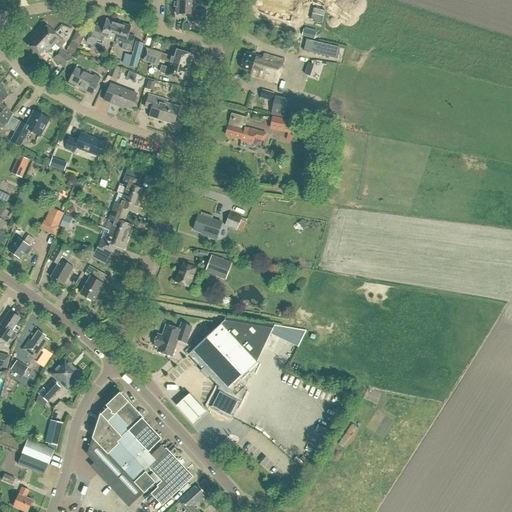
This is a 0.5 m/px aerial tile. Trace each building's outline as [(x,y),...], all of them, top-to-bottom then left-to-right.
[(264,0),(263,4),(268,6),(267,10),(281,14),(284,4),(291,6),(292,0),(264,0)] [(195,2),(177,2),(176,15),(189,15),(189,23),(206,23),(206,11),(194,10),(195,2)] [(92,26),(88,40),(103,44),(104,39),(114,42),(119,22),(107,19),(104,29),(92,26)] [(119,22),(114,42),(123,44),(121,49),(131,51),(135,37),(129,36),(131,26),(119,22)] [(44,24),(35,34),(51,49),(55,52),(64,42),(44,24)] [(210,27),(203,25),(200,34),(208,36),(210,27)] [(314,39),(316,33),(304,29),(302,36),(314,39)] [(51,49),(35,34),(26,43),(39,55),(45,49),(52,56),(55,52),(51,49)] [(74,55),(79,45),(72,42),(67,52),(74,55)] [(136,68),(143,44),(136,42),(129,66),(136,68)] [(330,54),(331,44),(320,43),(319,47),(304,45),(304,51),(330,54)] [(142,60),(148,62),(150,56),(154,57),(155,52),(146,48),(142,60)] [(52,58),(57,62),(61,57),(64,59),(67,55),(60,49),(52,58)] [(168,62),(190,68),(194,56),(176,50),(174,57),(162,54),(160,59),(168,62)] [(158,65),(160,59),(162,54),(155,52),(154,57),(150,56),(148,62),(158,65)] [(245,53),(240,69),(250,72),(249,76),(277,84),(284,60),(263,54),(262,58),(245,53)] [(61,57),(57,62),(65,69),(73,60),(67,55),(64,59),(61,57)] [(168,62),(164,75),(186,81),(190,68),(168,62)] [(113,66),(109,76),(115,79),(119,69),(113,66)] [(76,69),(69,82),(80,88),(79,89),(92,95),(98,84),(101,78),(94,75),(93,78),(76,69)] [(153,91),(155,83),(148,81),(146,89),(153,91)] [(118,105),(131,110),(137,95),(111,84),(104,100),(118,106),(118,105)] [(0,115),(6,108),(1,104),(2,104),(3,103),(8,96),(4,93),(4,89),(0,85),(0,115)] [(262,90),(260,98),(271,102),(274,93),(262,90)] [(149,117),(174,125),(179,108),(166,104),(167,101),(149,95),(145,108),(151,110),(149,117)] [(271,115),(310,123),(314,106),(275,97),(271,115)] [(15,132),(10,141),(20,147),(24,140),(29,131),(39,136),(49,119),(35,112),(27,125),(21,121),(20,122),(15,132)] [(262,140),(264,134),(244,128),(244,126),(247,118),(231,114),(226,136),(241,139),(241,142),(252,145),(254,138),(262,140)] [(273,117),(270,129),(294,134),(296,122),(273,117)] [(6,127),(7,128),(8,128),(11,130),(15,132),(20,122),(11,118),(7,125),(6,127)] [(105,142),(81,133),(78,141),(69,137),(65,148),(74,152),(76,149),(99,158),(105,142)] [(19,156),(11,173),(22,177),(29,160),(19,156)] [(0,158),(0,178),(3,179),(11,162),(1,157),(0,158)] [(52,158),(49,166),(57,169),(60,161),(52,158)] [(127,169),(124,176),(139,181),(142,175),(127,169)] [(121,185),(125,186),(122,195),(142,203),(146,191),(137,187),(139,181),(124,176),(121,185)] [(83,187),(75,184),(72,192),(80,195),(83,187)] [(112,211),(126,217),(128,211),(137,215),(142,203),(122,195),(119,194),(118,194),(112,211)] [(51,208),(41,229),(51,233),(54,225),(58,227),(64,214),(51,208)] [(110,231),(129,238),(133,226),(124,223),(126,217),(112,211),(105,229),(110,231)] [(230,213),(225,225),(236,230),(236,229),(242,231),(246,222),(241,220),(242,218),(230,213)] [(68,227),(72,218),(64,215),(61,224),(68,227)] [(207,238),(216,241),(222,224),(198,216),(193,230),(208,236),(207,238)] [(178,236),(188,237),(190,230),(180,229),(178,236)] [(129,238),(110,231),(107,240),(102,238),(99,247),(113,252),(115,246),(124,250),(129,238)] [(31,247),(35,240),(29,236),(24,242),(18,238),(9,252),(19,259),(24,253),(28,256),(33,248),(31,247)] [(49,259),(58,265),(51,278),(63,284),(73,267),(79,270),(82,272),(88,260),(78,255),(58,244),(54,252),(49,259)] [(91,251),(88,256),(105,265),(108,260),(91,251)] [(205,272),(226,280),(232,263),(212,255),(205,272)] [(188,288),(195,271),(197,272),(199,269),(196,268),(184,263),(176,283),(188,288)] [(80,293),(93,301),(103,283),(97,280),(101,273),(89,266),(85,274),(90,277),(80,293)] [(143,275),(143,285),(152,285),(152,275),(143,275)] [(0,337),(6,342),(9,338),(12,340),(16,334),(21,328),(16,324),(20,319),(10,312),(1,324),(3,326),(0,329),(0,337)] [(244,389),(257,363),(275,325),(225,316),(224,321),(220,325),(217,328),(188,354),(219,387),(210,404),(211,408),(231,419),(241,401),(246,391),(244,389)] [(186,344),(192,328),(182,324),(179,330),(166,325),(162,336),(158,335),(154,346),(158,348),(157,352),(172,357),(178,341),(186,344)] [(35,359),(49,341),(45,338),(45,337),(38,331),(28,345),(26,343),(21,349),(35,359)] [(0,366),(7,368),(10,356),(0,353),(0,366)] [(51,374),(52,375),(57,379),(55,382),(56,383),(58,385),(59,386),(60,384),(61,383),(66,388),(79,374),(78,373),(79,371),(76,368),(74,370),(70,366),(71,364),(65,359),(51,374)] [(17,361),(11,370),(22,377),(28,368),(17,361)] [(43,387),(38,393),(39,394),(47,401),(47,402),(60,388),(61,387),(59,386),(58,385),(56,383),(55,382),(53,380),(52,381),(45,389),(44,388),(43,387)] [(91,467),(98,474),(129,507),(154,483),(143,472),(148,467),(155,461),(151,456),(147,451),(159,440),(158,439),(150,430),(148,428),(141,420),(142,419),(133,410),(130,407),(120,396),(120,395),(107,407),(108,408),(107,409),(100,416),(95,430),(94,435),(91,445),(87,455),(95,463),(91,467)] [(207,412),(190,395),(177,407),(194,425),(207,412)] [(46,443),(48,443),(58,445),(63,423),(51,420),(46,443)] [(22,453),(48,463),(53,451),(54,450),(27,440),(22,453)] [(161,504),(190,477),(166,451),(155,461),(148,467),(162,481),(157,486),(158,487),(151,494),(161,504)] [(22,453),(18,465),(44,475),(48,463),(22,453)] [(2,480),(12,485),(15,479),(5,474),(2,480)] [(178,502),(185,510),(183,511),(199,511),(194,506),(204,497),(202,494),(203,493),(199,488),(197,489),(195,487),(178,502)] [(25,498),(28,492),(21,489),(19,495),(18,495),(13,508),(23,511),(27,511),(32,501),(25,498)]
